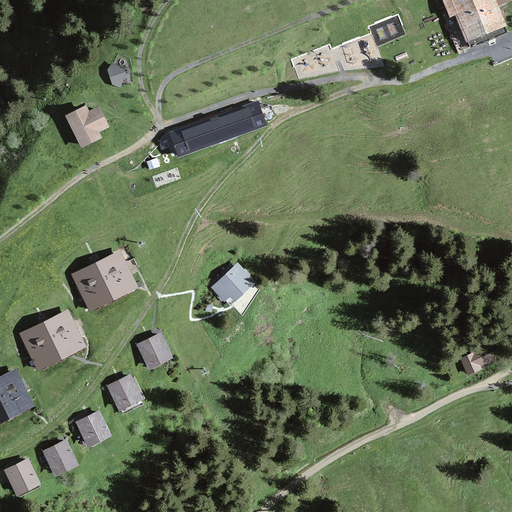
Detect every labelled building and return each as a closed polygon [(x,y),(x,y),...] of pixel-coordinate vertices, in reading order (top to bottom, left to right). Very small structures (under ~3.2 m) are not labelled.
[(496,5),(493,0),(444,0),(451,16),(457,13),(470,47),(507,32),(496,5)] [(120,89),(127,72),(112,62),(107,70),(112,85),(120,89)] [(211,119),(171,134),(179,155),(265,124),(257,103),(211,119)] [(86,109),(70,117),(84,145),(100,137),(97,131),(107,126),(99,110),(89,115),(86,109)] [(93,267),(75,275),(80,285),(76,286),(80,294),(83,292),(90,306),(134,285),(127,270),(130,269),(127,262),(123,263),(119,254),(101,263),(98,258),(91,262),(93,267)] [(237,267),(215,287),(229,302),(251,281),(237,267)] [(41,325),(23,334),(28,344),(24,345),(28,352),(31,351),(38,365),(82,344),(75,329),(78,328),(74,321),(71,322),(66,313),(48,322),(46,317),(39,321),(41,325)] [(159,335),(149,340),(159,360),(169,355),(159,335)] [(149,340),(139,345),(149,365),(159,360),(149,340)] [(492,358),(486,344),(470,351),(471,353),(462,357),(469,373),(479,368),(477,364),(492,358)] [(0,417),(30,403),(23,388),(26,387),(22,380),(19,381),(15,372),(0,378),(0,417)] [(130,376),(119,381),(129,401),(140,396),(130,376)] [(119,406),(129,401),(119,381),(109,386),(119,406)] [(98,412),(88,417),(99,437),(108,432),(98,412)] [(88,442),(99,437),(88,417),(78,422),(88,442)] [(65,441),(55,446),(65,466),(75,461),(65,441)] [(55,471),(65,466),(55,446),(45,451),(55,471)] [(27,459),(17,464),(27,486),(38,480),(27,459)] [(17,491),(27,486),(17,464),(6,470),(17,491)]
